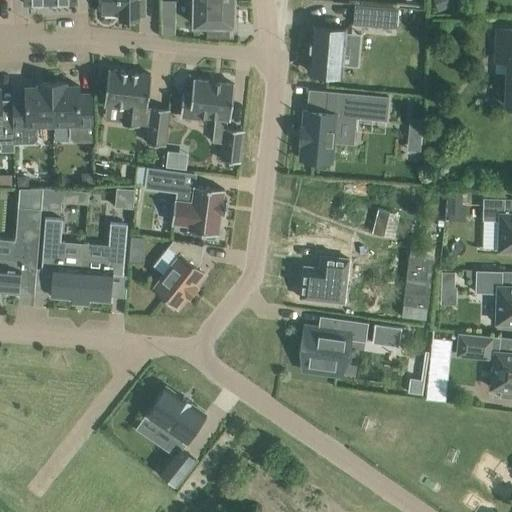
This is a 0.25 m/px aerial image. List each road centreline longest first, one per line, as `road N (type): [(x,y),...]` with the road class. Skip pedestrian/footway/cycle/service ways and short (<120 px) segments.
road 1 (residential): [(199,344),(245,295),(262,259),(278,110),(274,59)]
road 2 (residential): [(274,59),(0,38)]
road 3 (residential): [(414,511),(217,371),(199,344)]
road 4 (residential): [(0,336),(174,349),(199,344)]
